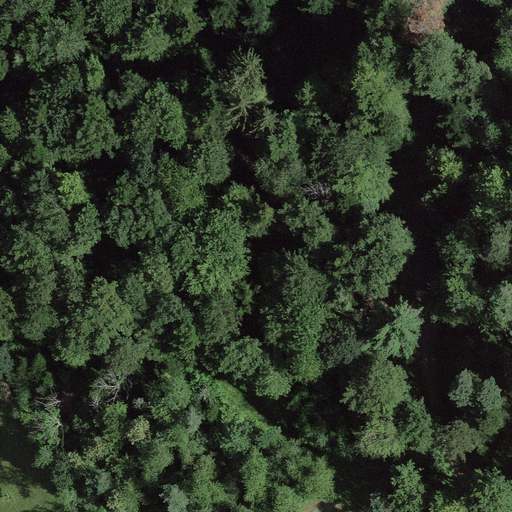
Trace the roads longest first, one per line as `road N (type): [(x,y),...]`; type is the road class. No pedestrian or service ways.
road 1 (track): [(125,20),(164,305),(189,347),(371,511)]
road 2 (track): [(468,0),(422,164),(413,256),(433,307),(428,338),(440,425),(482,511)]
road 3 (track): [(433,307),(463,217),(511,126)]
